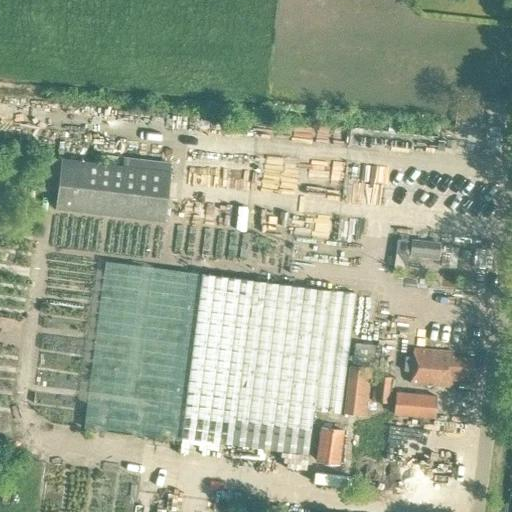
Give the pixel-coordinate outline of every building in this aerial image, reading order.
[(169,172),(122,166),(61,159),(55,208),(163,220),(169,172)] [(396,240),(394,252),(407,254),(408,241),(396,240)] [(355,294),(104,261),(83,428),(179,440),(179,438),(307,454),(312,410),(339,413),(355,294)] [(352,366),(372,368),(374,345),(355,343),(352,366)] [(413,349),(410,384),(449,387),(450,381),(466,382),(467,375),(472,375),(474,359),(452,358),(452,352),(413,349)] [(343,413),(365,416),(372,368),(352,366),(348,365),(343,413)] [(390,378),(373,376),(370,401),(387,403),(390,378)] [(394,414),(433,418),(435,396),(396,392),(394,414)] [(316,461),(338,464),(342,430),(320,428),(316,461)]
